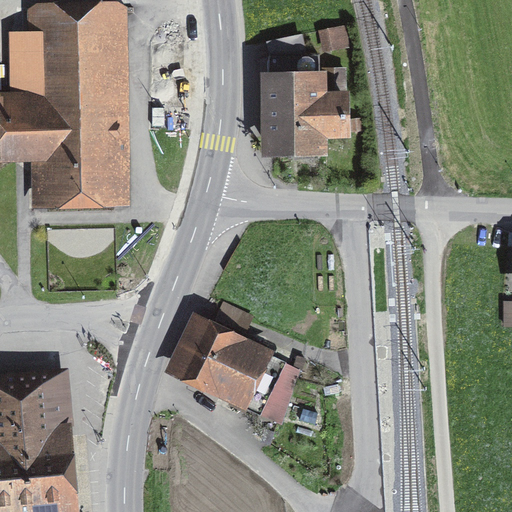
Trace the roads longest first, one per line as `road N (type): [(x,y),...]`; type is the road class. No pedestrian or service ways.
road 1 (unclassified): [(206,193),(280,205),(511,210)]
road 2 (track): [(447,511),(429,207)]
road 3 (secondary): [(206,193),(222,82),(215,0)]
road 4 (secondary): [(124,511),(130,420),(152,343)]
road 5 (secondary): [(152,343),(206,193)]
road 6 (unclassified): [(0,321),(84,322),(152,343)]
